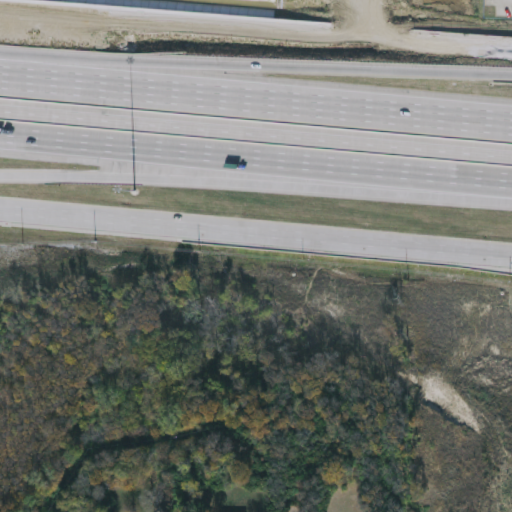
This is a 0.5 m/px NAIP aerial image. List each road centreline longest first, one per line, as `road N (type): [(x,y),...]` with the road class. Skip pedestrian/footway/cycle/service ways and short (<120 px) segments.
road 1 (motorway): [(511,95),(0,28)]
road 2 (secondary): [(0,211),(511,261)]
road 3 (motorway): [(0,135),(511,183)]
road 4 (motorway): [(511,123),(0,76)]
road 5 (motorway): [(511,157),(0,110)]
road 6 (motorway): [(0,178),(511,198)]
road 7 (secondary): [(393,45),(0,14)]
